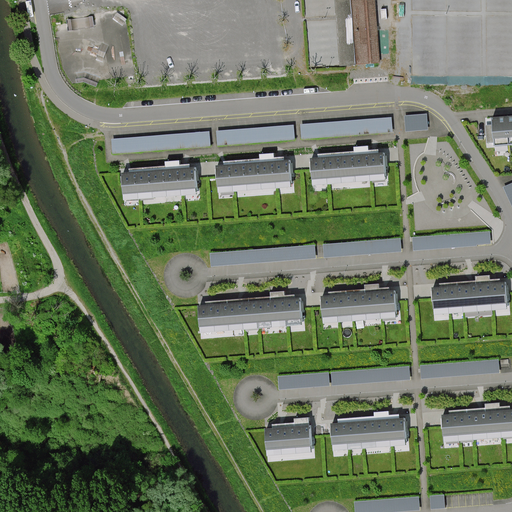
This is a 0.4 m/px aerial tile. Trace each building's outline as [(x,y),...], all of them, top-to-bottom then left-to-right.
[(334,0),(341,68),(383,64),(376,0),(334,0)] [(489,80),(511,81),(511,23),(504,23),(504,31),(494,31),(492,52),(476,51),(475,61),(479,62),(479,68),(490,69),(489,80)] [(405,115),(406,131),(428,130),(427,114),(405,115)] [(511,116),(492,118),(494,141),(511,139),(511,116)] [(300,125),(302,139),(393,132),(392,118),(300,125)] [(217,131),(218,146),(295,139),(294,125),(217,131)] [(210,131),(112,139),(113,155),(211,147),(210,131)] [(319,158),(311,159),(313,185),(386,179),(384,153),(379,154),(379,150),(369,151),(368,146),(354,147),(355,152),(318,154),(319,158)] [(225,166),(216,166),(219,193),(292,187),(290,160),(285,161),(284,157),(274,158),(274,154),(260,154),(260,159),(225,162),(225,166)] [(131,172),(122,173),(124,199),(197,194),(196,168),(191,169),(191,165),(180,165),(179,161),(166,162),(166,166),(131,169),(131,172)] [(413,237),(414,250),(491,244),(490,231),(416,237),(413,237)] [(324,245),(325,257),(402,251),(401,238),(324,245)] [(210,253),(211,266),(317,258),(316,245),(210,253)] [(440,288),(433,288),(434,315),(508,309),(506,283),(500,283),(500,279),(490,280),(490,276),(476,277),(476,281),(440,283),(440,288)] [(329,296),(322,296),(323,323),(397,318),(395,291),(390,291),(389,288),(379,289),(379,284),(365,285),(365,290),(329,292),(329,296)] [(206,306),(199,306),(200,332),(302,324),(301,298),(295,299),(295,295),(285,296),(284,292),(270,293),(271,297),(206,302),(206,306)] [(421,366),(422,379),(500,373),(499,360),(421,366)] [(332,372),(333,385),(411,380),(410,367),(332,372)] [(278,377),(279,390),(330,386),(329,373),(278,377)] [(449,415),(442,416),(445,444),(511,438),(511,409),(510,410),(510,406),(500,407),(500,403),(485,404),(485,408),(449,411),(449,415)] [(338,424),(331,424),(333,451),(407,446),(404,419),(399,419),(399,415),(389,416),(389,412),(374,413),(375,416),(338,419),(338,424)] [(273,428),(265,428),(268,456),(312,453),(309,417),(294,419),(295,423),(272,425),(273,428)] [(430,496),(431,509),(445,508),(444,495),(430,496)] [(355,511),(399,511),(420,510),(419,497),(354,502),(355,511)]
